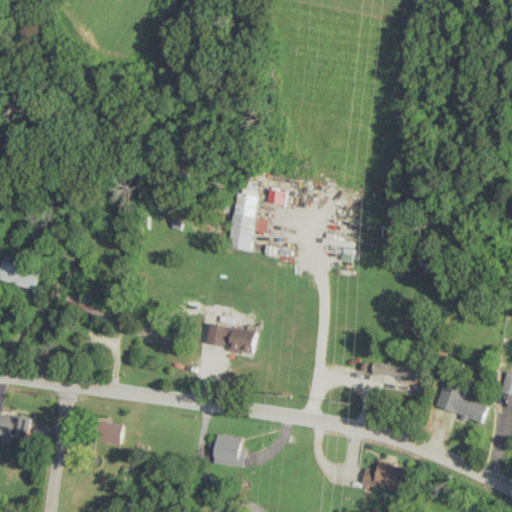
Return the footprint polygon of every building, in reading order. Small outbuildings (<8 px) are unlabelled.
[(288,203),(289,190),(271,188),(269,201),(288,203)] [(0,270),(0,278),(34,289),(40,270),(4,259),(0,270)] [(253,354),(257,331),(211,322),(208,341),(230,346),(229,349),(253,354)] [(373,372),(391,375),(390,382),(420,387),(422,369),(375,361),(373,372)] [(511,392),(511,371),(509,370),(503,390),(511,392)] [(490,405),(465,396),(468,387),(444,378),(434,403),(484,422),(490,405)] [(0,422),(0,434),(30,436),(31,414),(0,413),(0,422)] [(125,423),(103,420),(100,440),(122,443),(125,423)] [(242,436),(217,433),(214,462),(244,466),(246,448),(241,447),(242,436)] [(363,484),(414,492),(418,467),(380,461),(379,469),(366,467),(363,484)]
